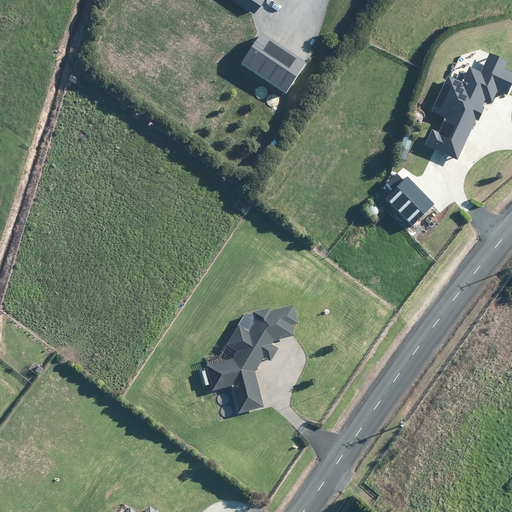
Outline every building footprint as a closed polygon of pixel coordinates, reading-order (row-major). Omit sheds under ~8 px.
[(231,0),(252,14),(260,0),(231,0)] [(305,66),(261,37),(252,50),(250,48),(238,66),(285,97),(305,66)] [(480,110),(484,103),(489,106),(495,94),(505,100),(511,87),(511,74),(504,70),(507,64),(487,54),(478,73),(469,68),(460,85),(447,78),(428,115),(445,124),(439,134),(433,131),(424,148),(454,164),(472,130),(474,131),(484,112),(480,110)] [(411,138),(401,136),(399,150),(408,152),(411,138)] [(233,390),(236,417),(262,409),(253,376),(262,360),(268,364),(278,351),(272,345),(292,340),(290,330),(297,329),(294,307),(244,315),(218,358),(205,360),(206,371),(200,371),(201,389),(209,388),(210,392),(233,390)]
